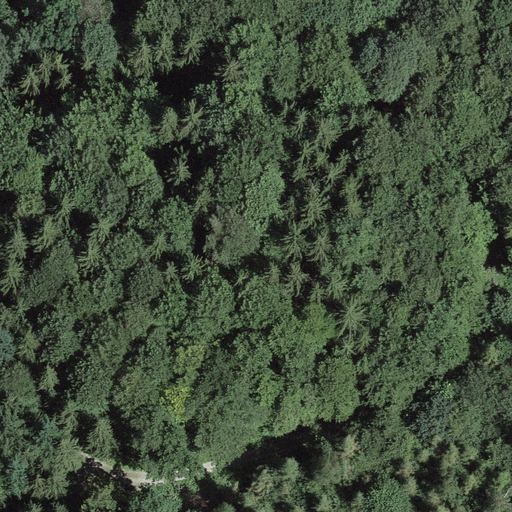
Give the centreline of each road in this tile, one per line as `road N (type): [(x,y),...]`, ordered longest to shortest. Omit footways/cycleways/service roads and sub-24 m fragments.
road 1 (track): [(0,111),(42,124),(245,112),(401,131),(462,176),(485,215),(494,286),(467,353),(431,390),(127,487),(0,402)]
road 2 (track): [(155,113),(248,67),(511,17)]
